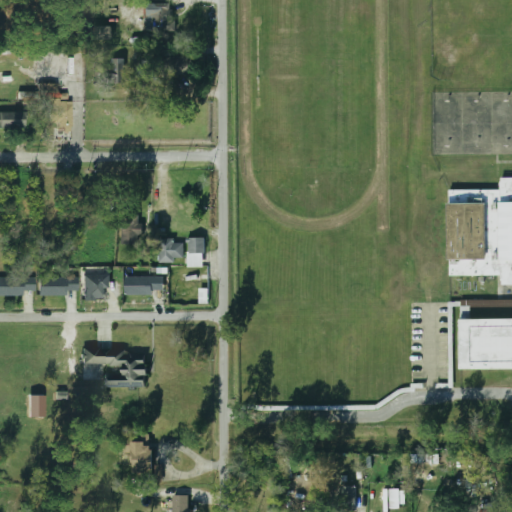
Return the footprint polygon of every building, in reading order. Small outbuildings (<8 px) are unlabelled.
[(170,31),(170,3),(151,3),(151,31),(170,31)] [(112,27),(93,26),(92,39),(112,40),(112,27)] [(189,74),(189,57),(160,57),(160,74),(189,74)] [(126,58),(113,59),(113,83),(126,83),(126,58)] [(49,125),(59,125),(59,132),(72,131),(72,102),(60,102),(60,100),(68,100),(68,94),(58,94),(58,83),(38,83),(39,91),(19,91),(19,100),(49,99),(49,125)] [(0,112),(0,129),(24,129),(24,112),(0,112)] [(511,282),(501,283),(501,275),(449,275),(449,189),(500,189),(501,178),(511,178),(511,282)] [(139,244),(139,218),(121,218),(121,244),(139,244)] [(204,267),(204,238),(187,238),(187,267),(204,267)] [(183,261),(183,243),(174,243),(174,239),(159,239),(159,261),(183,261)] [(110,275),(84,275),(84,300),(104,300),(105,288),(110,288),(110,275)] [(34,276),(0,277),(0,295),(24,295),(24,291),(34,290),(34,276)] [(39,295),(66,296),(66,290),(77,290),(78,277),(39,276),(39,295)] [(165,277),(126,276),(125,295),(153,295),(153,290),(164,290),(165,277)] [(511,367),(461,368),(460,319),(511,318),(511,367)] [(147,387),(146,355),(125,356),(124,349),(81,350),(81,368),(83,368),(83,380),(95,379),(95,375),(93,375),(93,367),(111,367),(112,374),(103,374),(103,388),(147,387)] [(134,475),(148,475),(148,443),(134,443),(134,475)] [(340,511),(355,511),(355,486),(340,486),(340,511)] [(406,506),(406,489),(391,490),(391,507),(406,506)] [(172,497),(172,511),(187,511),(187,497),(172,497)]
